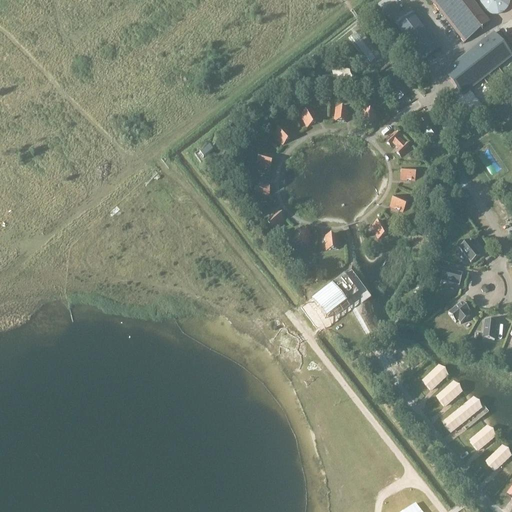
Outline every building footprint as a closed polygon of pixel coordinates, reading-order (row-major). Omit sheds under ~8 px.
[(430,0),(463,43),(488,23),(470,0),(430,0)] [(504,12),(505,11),(506,10),(507,9),(508,8),(508,6),(509,5),(509,4),(509,2),(509,1),(509,0),(479,0),(479,2),(479,3),(480,4),(480,6),(481,7),(481,8),(482,10),(483,11),(484,12),(485,13),(486,14),(488,14),(489,15),(490,15),(492,16),(493,16),(495,16),(496,16),(498,15),(499,15),(500,15),(502,14),(503,13),(504,12)] [(439,51),(408,11),(392,23),(423,63),(439,51)] [(351,38),(369,63),(380,55),(362,30),(351,38)] [(462,96),(511,58),(493,33),(492,34),(447,70),(444,73),(443,72),(443,73),(453,86),(457,90),(461,95),(462,97),(462,96)] [(321,71),(327,79),(335,73),(330,65),(321,71)] [(306,78),(309,84),(317,80),(314,74),(306,78)] [(399,101),(407,95),(391,76),(384,83),(399,101)] [(333,122),(346,123),(348,109),(335,108),(333,122)] [(306,128),(317,122),(311,109),(299,116),(306,128)] [(361,125),(374,126),(376,112),(363,111),(361,125)] [(432,144),(440,137),(425,118),(417,125),(432,144)] [(282,146),(291,137),(282,127),(272,136),(282,146)] [(384,141),(401,159),(411,149),(394,132),(384,141)] [(269,170),(272,157),(259,154),(255,166),(269,170)] [(401,168),(400,181),(414,182),(415,169),(401,168)] [(269,197),(268,184),(254,185),(255,198),(269,197)] [(389,208),(402,213),(407,201),(394,195),(389,208)] [(285,221),(276,211),(265,221),(274,231),(285,221)] [(377,240),(389,233),(382,221),(370,227),(377,240)] [(307,247),(311,234),(299,230),(294,243),(307,247)] [(337,236),(324,237),(325,251),(338,250),(337,236)] [(467,241),(458,249),(470,264),(480,257),(467,241)] [(462,275),(443,270),(440,282),(459,287),(462,275)] [(340,312),(359,298),(347,282),(341,287),(339,285),(327,294),(329,297),(328,297),(340,312)] [(469,312),(462,303),(448,314),(455,324),(457,322),(460,325),(469,317),(467,314),(469,312)] [(496,322),(484,321),(482,340),(494,342),(496,322)] [(438,366),(421,381),(430,393),(448,377),(438,366)] [(453,383),(435,398),(444,409),(462,394),(453,383)] [(472,398),(442,424),(451,435),(482,409),(472,398)] [(486,427),(468,441),(477,453),(495,439),(486,427)] [(502,446),(485,462),(495,473),(511,457),(502,446)]
